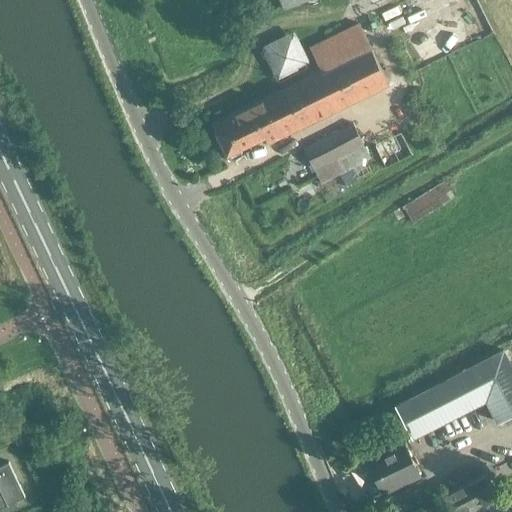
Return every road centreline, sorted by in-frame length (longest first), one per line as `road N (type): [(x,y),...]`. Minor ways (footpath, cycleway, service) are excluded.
road 1 (unclassified): [(338,511),(271,359),(143,135),(86,0)]
road 2 (tertiary): [(172,511),(0,151)]
road 3 (track): [(361,8),(270,23),(230,93)]
